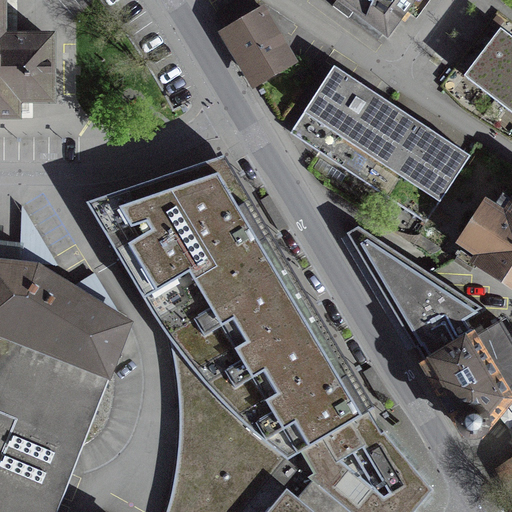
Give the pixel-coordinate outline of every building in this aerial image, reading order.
[(0,0),(0,114),(16,115),(16,99),(51,99),(51,38),(0,37),(0,0)] [(289,62),(283,52),(287,49),(278,34),(274,36),(252,0),(240,0),(219,13),(230,32),(228,33),(257,81),(289,62)] [(333,0),(339,3),(341,3),(355,14),(355,16),(369,26),(370,24),(387,37),(414,0),(333,0)] [(511,37),(500,28),(464,76),(511,112),(511,37)] [(323,149),(429,218),(470,156),(334,66),(301,116),(302,117),(295,128),(324,147),(323,149)] [(169,338),(300,281),(224,155),(126,189),(86,202),(143,297),(156,318),(162,327),(169,338)] [(511,200),(504,195),(494,210),(486,205),(463,240),(484,254),(480,260),(511,281),(511,200)] [(472,336),(463,319),(482,308),(358,226),(347,233),(415,348),(416,347),(426,363),(425,364),(433,377),(432,378),(435,383),(442,394),(444,399),(445,399),(452,410),(451,410),(454,415),(454,414),(461,426),(464,431),(464,430),(467,432),(478,433),(481,433),(485,428),(485,427),(493,417),(494,418),(498,412),(506,402),(510,397),(511,394),(511,337),(502,321),(500,320),(473,336),(473,335),(472,336)] [(0,511),(54,511),(128,323),(38,267),(0,262),(0,511)] [(300,281),(169,338),(171,346),(176,374),(179,403),(179,433),(177,462),(172,490),(166,511),(353,511),(334,494),(382,432),(369,411),(374,407),(300,281)] [(353,511),(413,511),(427,496),(433,489),(384,431),(382,432),(334,494),(353,511)]
